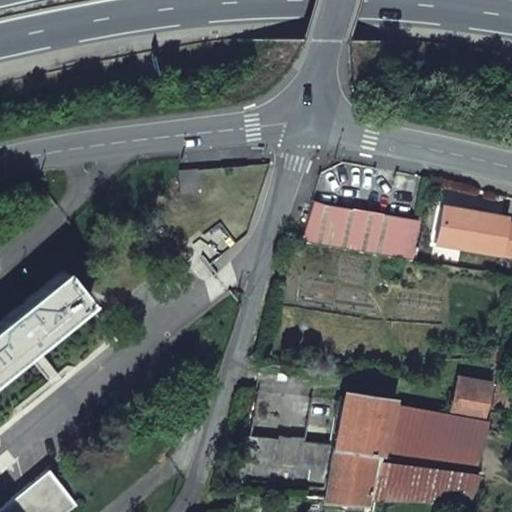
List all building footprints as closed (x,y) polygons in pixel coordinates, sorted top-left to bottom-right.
[(179,172),(181,193),(199,192),(197,170),(179,172)] [(310,201),(299,243),(319,246),(410,261),(416,220),(325,206),(310,201)] [(433,243),(511,256),(511,225),(501,224),(502,219),(439,208),(433,243)] [(60,272),(0,321),(0,376),(87,305),(60,272)] [(455,377),(448,415),(483,421),(489,384),(455,377)] [(339,397),(331,449),(371,456),(379,457),(389,405),(339,397)] [(395,405),(387,459),(478,470),(487,423),(483,421),(448,415),(395,405)] [(326,482),(325,498),(365,501),(371,464),(371,456),(331,449),(326,482)] [(371,464),(365,501),(376,501),(470,505),(476,478),(371,464)] [(46,470),(0,507),(0,511),(65,511),(74,505),(46,470)]
